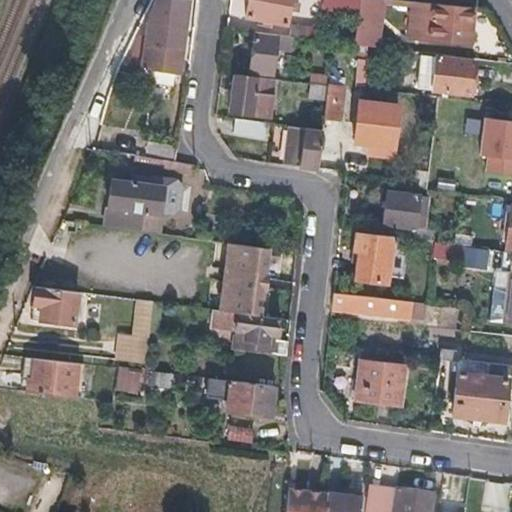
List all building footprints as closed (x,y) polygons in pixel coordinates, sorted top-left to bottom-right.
[(250,0),(249,16),(287,21),(289,0),(250,0)] [(329,0),(358,9),(359,0),(329,0)] [(362,0),(360,19),(377,21),(380,0),(362,0)] [(422,2),(412,1),(410,19),(420,20),(422,2)] [(474,8),(422,2),(420,20),(410,19),(408,37),(457,43),(459,25),(471,26),(472,26),(474,8)] [(148,21),(141,70),(177,74),(183,26),(148,21)] [(292,37),(293,37),(294,37),(307,38),(308,27),(293,25),(292,37)] [(471,26),(459,25),(457,43),(469,44),(471,26)] [(292,37),(255,32),(251,69),(274,71),(276,48),(293,50),(294,37),(293,37),(292,37)] [(433,90),(465,93),(466,79),(472,79),(474,62),(437,58),(433,90)] [(273,116),(275,100),(269,100),(271,78),(235,73),(231,112),(273,116)] [(327,85),(328,75),(312,73),(311,83),(327,85)] [(344,77),(328,75),(327,85),(325,98),(323,116),(339,118),(344,77)] [(281,79),(271,78),(269,100),(275,100),(279,100),(281,79)] [(325,98),(327,85),(311,83),(309,96),(325,98)] [(358,101),(353,140),(393,145),(398,105),(358,101)] [(255,121),(226,117),(225,130),(255,133),(255,121)] [(511,120),(486,117),(479,171),(511,175),(511,120)] [(281,124),(276,163),(316,168),(321,130),(281,124)] [(174,159),(176,145),(149,141),(148,155),(174,159)] [(173,161),(174,160),(125,154),(124,160),(176,167),(176,162),(173,161)] [(112,181),(106,225),(157,231),(163,187),(112,181)] [(416,215),(418,195),(387,191),(384,223),(424,227),(425,216),(416,215)] [(416,215),(425,216),(427,196),(418,195),(416,215)] [(353,279),(386,283),(391,236),(353,230),(351,252),(356,252),(353,279)] [(432,242),(414,239),(413,249),(431,252),(432,242)] [(268,246),(229,241),(220,310),(260,315),(263,289),(266,289),(268,273),(265,272),(268,246)] [(487,248),(440,242),(438,258),(485,265),(487,248)] [(511,251),(502,250),(500,273),(510,274),(504,321),(511,322),(511,251)] [(34,287),(32,306),(40,307),(39,318),(73,322),(77,292),(34,287)] [(388,298),(333,291),(331,304),(350,306),(350,311),(386,315),(388,298)] [(149,339),(153,302),(138,299),(133,338),(149,339)] [(427,302),(402,299),(400,314),(425,317),(427,302)] [(162,303),(153,302),(149,339),(157,340),(162,303)] [(31,318),(39,318),(40,307),(32,306),(31,315),(31,318)] [(244,350),(287,355),(288,339),(268,337),(268,334),(278,335),(279,317),(260,315),(220,310),(212,309),(210,326),(236,329),(235,331),(247,331),(244,350)] [(145,363),(149,339),(133,338),(117,336),(114,360),(145,363)] [(28,391),(76,396),(79,364),(24,357),(23,376),(30,376),(28,391)] [(360,361),(354,400),(400,406),(405,366),(360,361)] [(511,366),(459,361),(453,415),(503,421),(508,380),(511,380),(511,366)] [(113,389),(137,395),(142,372),(118,366),(113,389)] [(203,378),(155,373),(154,387),(174,389),(174,390),(201,393),(203,378)] [(274,386),(209,379),(206,397),(227,399),(225,410),(270,416),(274,386)] [(225,430),(223,444),(250,447),(252,434),(225,430)] [(429,511),(431,494),(397,489),(393,511),(429,511)] [(288,490),(287,497),(302,499),(303,492),(288,490)] [(323,511),(326,495),(303,492),(302,499),(287,497),(285,511),(323,511)] [(326,495),(323,511),(361,511),(363,499),(326,495)]
